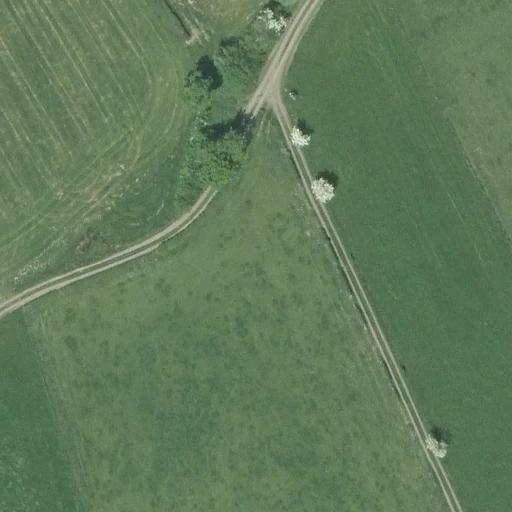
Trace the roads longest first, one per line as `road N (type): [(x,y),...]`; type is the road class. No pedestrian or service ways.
road 1 (track): [(278,68),(278,112),(307,185),(456,511)]
road 2 (track): [(278,68),(214,206),(153,246),(0,309)]
